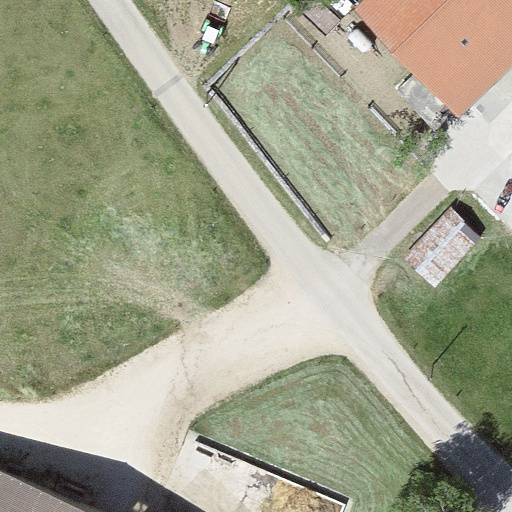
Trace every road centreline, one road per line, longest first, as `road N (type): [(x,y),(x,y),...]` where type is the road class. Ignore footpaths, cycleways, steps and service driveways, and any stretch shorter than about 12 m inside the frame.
road 1 (unclassified): [(121,0),(197,109),(511,478)]
road 2 (unknown): [(334,270),(511,100)]
